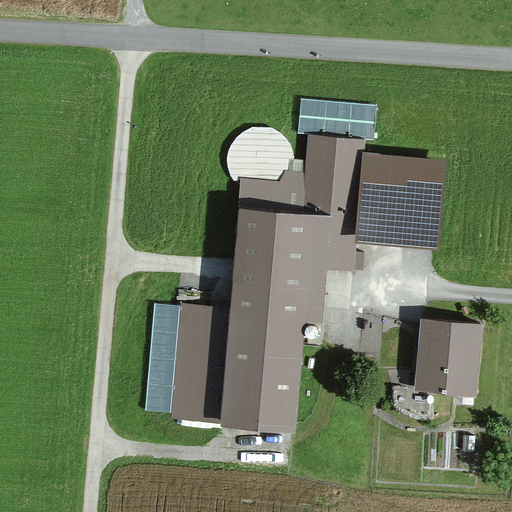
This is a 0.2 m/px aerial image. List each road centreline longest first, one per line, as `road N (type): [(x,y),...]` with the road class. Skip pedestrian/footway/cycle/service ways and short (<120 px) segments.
road 1 (residential): [(511,66),(0,34)]
road 2 (track): [(96,443),(280,457)]
road 3 (track): [(340,278),(511,295)]
